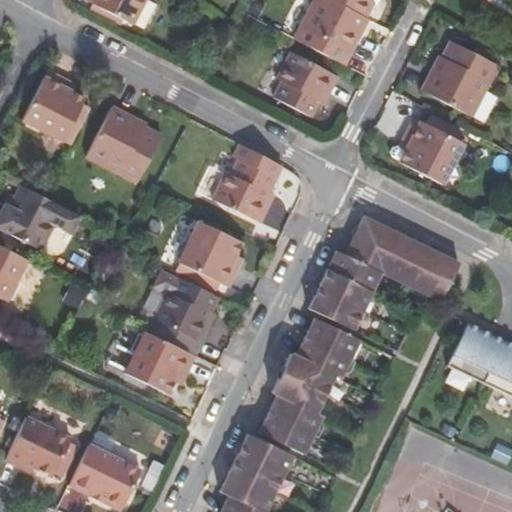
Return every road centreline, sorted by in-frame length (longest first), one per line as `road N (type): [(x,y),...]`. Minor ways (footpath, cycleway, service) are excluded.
road 1 (residential): [(342,184),(183,511)]
road 2 (residential): [(33,22),(333,179)]
road 3 (residential): [(511,268),(342,184)]
road 4 (residential): [(333,179),(416,11)]
